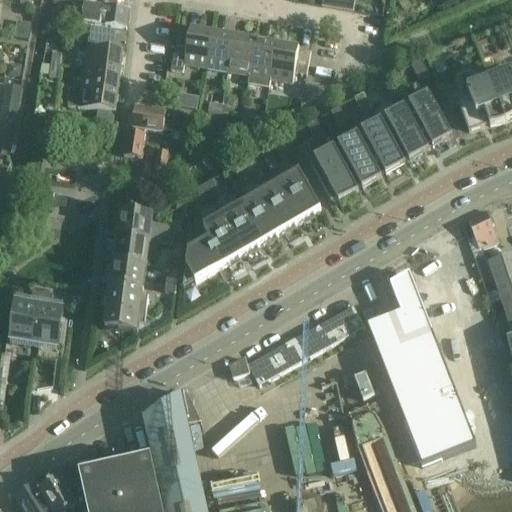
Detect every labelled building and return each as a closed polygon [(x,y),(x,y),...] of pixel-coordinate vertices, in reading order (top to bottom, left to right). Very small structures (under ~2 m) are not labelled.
[(21,0),(20,7),(29,9),(30,0),(21,0)] [(323,0),(322,9),(354,14),(356,0),(323,0)] [(127,31),(129,11),(86,6),(83,25),(127,31)] [(90,30),(88,47),(114,51),(116,33),(90,30)] [(175,52),(171,74),(184,76),(185,68),(207,72),(213,37),(191,33),(190,39),(175,36),(172,51),(175,52)] [(228,76),(234,40),(213,37),(207,72),(228,76)] [(228,76),(250,80),(256,44),(234,40),(228,76)] [(271,83),(277,48),(256,44),(250,80),(249,88),(270,91),(271,83)] [(300,52),(277,48),(271,83),(293,87),(295,77),(307,79),(311,55),(299,53),(300,52)] [(85,73),(121,78),(124,55),(88,50),(85,73)] [(53,57),(51,69),(61,70),(62,58),(53,57)] [(430,79),(422,64),(412,70),(421,84),(430,79)] [(51,69),(50,82),(59,83),(61,70),(51,69)] [(511,71),(511,70),(488,79),(492,88),(507,126),(511,123),(511,71)] [(70,93),(68,110),(116,117),(121,78),(85,73),(82,94),(70,93)] [(469,103),(457,107),(468,136),(490,127),(491,129),(499,128),(507,126),(492,88),(488,79),(466,88),(469,97),(467,98),(469,103)] [(385,103),(395,98),(388,83),(377,88),(385,103)] [(364,98),(355,103),(363,117),(372,112),(364,98)] [(411,113),(407,115),(406,116),(426,150),(427,150),(431,147),(433,151),(453,140),(429,99),(409,110),(411,113)] [(210,106),(208,115),(221,117),(222,108),(210,106)] [(235,110),(222,108),(221,117),(234,119),(235,110)] [(171,137),(174,115),(136,110),(133,132),(134,132),(134,136),(128,135),(125,159),(143,161),(147,134),(171,137)] [(341,111),(331,117),(339,131),(349,126),(341,111)] [(388,127),(383,129),(383,130),(403,164),(403,163),(407,161),(410,165),(429,154),(427,150),(426,150),(406,116),(407,115),(405,112),(386,124),(388,127)] [(317,125),(308,130),(316,145),(326,139),(317,125)] [(379,177),(380,177),(384,175),(386,179),(406,167),(403,163),(403,164),(383,130),(383,129),(382,126),(362,137),(364,140),(360,143),(359,143),(379,177)] [(380,177),(379,177),(359,143),(360,143),(358,140),(339,151),(340,154),(336,156),(336,157),(356,191),(360,188),(363,192),(382,181),(380,177)] [(290,156),(283,144),(274,150),(281,162),(290,156)] [(359,195),(356,191),(336,157),(336,156),(335,153),(315,165),(339,206),(359,195)] [(158,155),(156,168),(166,170),(168,156),(158,155)] [(243,168),(250,180),(259,174),(252,162),(243,168)] [(250,180),(243,168),(234,173),(241,185),(250,180)] [(280,189),(302,226),(322,215),(300,177),(280,189)] [(206,189),(212,201),(222,196),(215,184),(206,189)] [(203,206),(212,201),(206,189),(196,194),(203,206)] [(261,200),(283,237),(302,226),(280,189),(261,200)] [(243,211),(264,248),(283,237),(261,200),(243,211)] [(121,216),(118,241),(150,245),(153,220),(145,219),(146,210),(131,208),(130,217),(121,216)] [(188,210),(178,208),(176,221),(186,223),(188,210)] [(231,233),(246,259),(264,248),(243,211),(224,221),(231,233)] [(499,248),(488,217),(469,226),(480,254),(499,248)] [(246,259),(231,233),(224,221),(205,232),(207,236),(227,270),(246,259)] [(184,237),(174,236),(172,249),(182,250),(184,237)] [(207,236),(191,245),(187,272),(196,287),(227,270),(207,236)] [(118,241),(115,265),(147,269),(154,270),(157,246),(150,245),(118,241)] [(511,334),(511,259),(489,267),(511,333),(511,335),(511,334)] [(181,261),(171,260),(169,273),(179,274),(181,261)] [(147,269),(115,265),(111,290),(143,294),(147,269)] [(401,318),(367,331),(423,471),(477,449),(421,310),(410,282),(409,279),(390,290),(401,318)] [(177,285),(167,284),(165,297),(175,299),(177,285)] [(140,318),(143,294),(111,290),(108,314),(140,318)] [(13,348),(36,351),(43,296),(33,295),(31,312),(18,310),(13,348)] [(43,296),(36,351),(58,355),(64,317),(51,315),(53,298),(43,296)] [(353,311),(248,369),(260,391),(365,332),(353,311)] [(138,337),(140,318),(108,314),(106,332),(138,337)] [(247,368),(247,366),(246,363),(230,371),(233,384),(250,378),(247,368)] [(82,484),(81,484),(86,511),(207,511),(189,429),(201,426),(187,395),(180,399),(144,423),(153,465),(144,467),(142,459),(123,463),(122,459),(95,466),(97,477),(81,481),(82,484)] [(39,494),(38,494),(47,511),(75,511),(76,511),(75,511),(86,511),(81,484),(64,488),(60,481),(50,487),(48,485),(41,489),(41,492),(39,494)] [(47,511),(38,494),(35,488),(15,500),(22,511),(47,511)]
